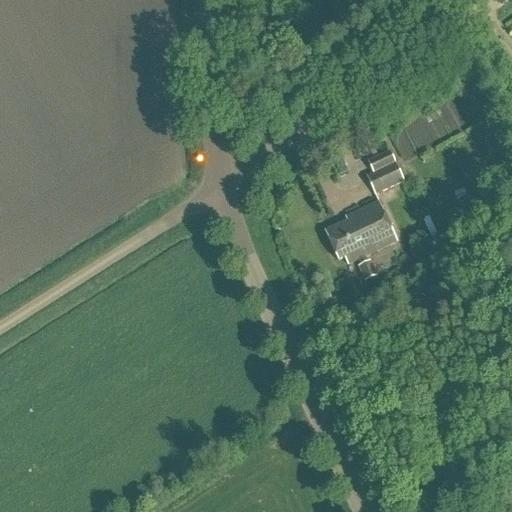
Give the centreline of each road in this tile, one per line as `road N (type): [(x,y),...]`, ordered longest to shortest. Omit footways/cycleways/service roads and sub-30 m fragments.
road 1 (tertiary): [(363,511),(218,189)]
road 2 (residential): [(218,189),(498,0)]
road 3 (unclassified): [(0,329),(218,189)]
road 4 (tertiary): [(218,189),(209,0)]
